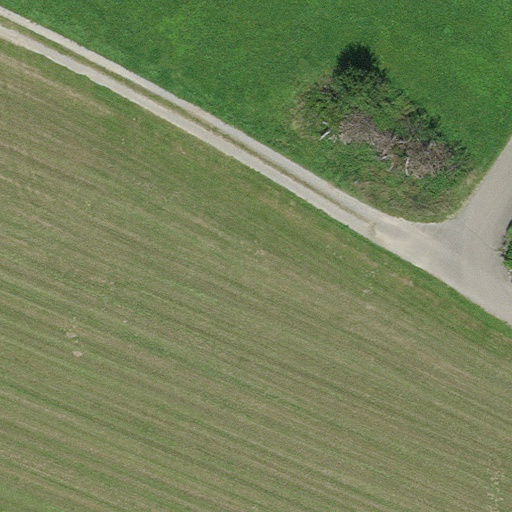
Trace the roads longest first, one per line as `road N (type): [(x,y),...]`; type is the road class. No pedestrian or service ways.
road 1 (track): [(0,18),(401,238)]
road 2 (residential): [(401,238),(511,301)]
